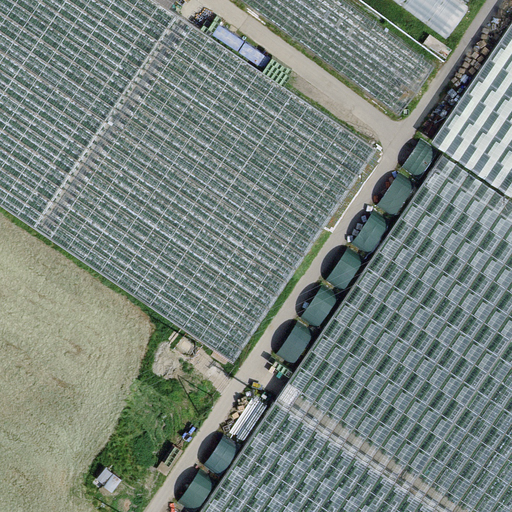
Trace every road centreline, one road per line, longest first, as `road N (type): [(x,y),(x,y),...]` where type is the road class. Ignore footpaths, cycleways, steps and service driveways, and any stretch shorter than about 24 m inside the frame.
road 1 (track): [(155,511),(496,0)]
road 2 (track): [(404,136),(210,0)]
